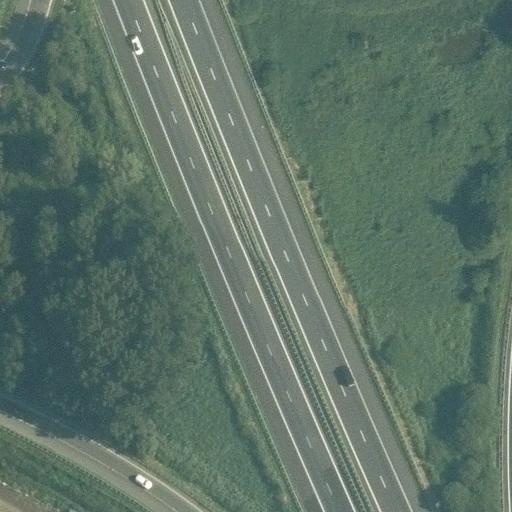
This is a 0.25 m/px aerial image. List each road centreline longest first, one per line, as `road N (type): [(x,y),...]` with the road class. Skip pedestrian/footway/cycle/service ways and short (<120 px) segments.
road 1 (motorway): [(397,511),(189,0)]
road 2 (motorway): [(133,0),(340,511)]
road 3 (motorway): [(0,386),(76,417),(186,482),(220,511)]
